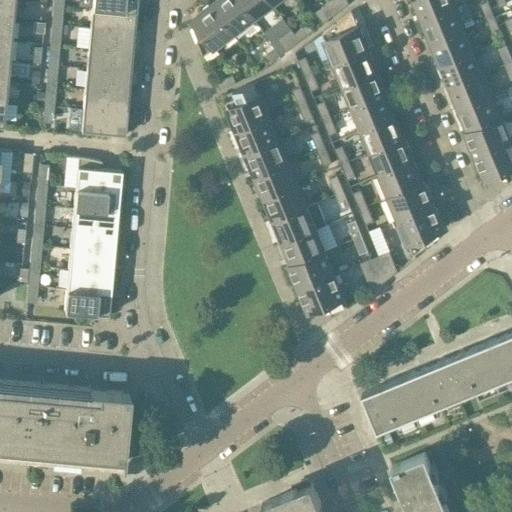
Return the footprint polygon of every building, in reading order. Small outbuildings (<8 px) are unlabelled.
[(12,0),(0,0),(0,19),(11,20),(12,0)] [(90,0),(90,7),(134,11),(135,0),(90,0)] [(238,0),(216,0),(211,3),(233,32),(252,18),(238,0)] [(269,0),(238,0),(252,18),(272,3),(269,0)] [(338,11),(330,0),(314,12),(322,22),(338,11)] [(330,0),(338,11),(347,3),(348,3),(346,0),(330,0)] [(452,0),(413,0),(422,20),(455,6),(452,0)] [(494,16),(487,0),(479,4),(486,19),(494,16)] [(202,55),(233,32),(211,3),(191,19),(197,27),(193,30),(195,34),(194,34),(202,55)] [(455,6),(422,20),(431,42),(464,28),(455,6)] [(134,11),(90,7),(89,27),(132,31),(134,11)] [(60,10),(52,10),(51,24),(59,24),(60,10)] [(351,11),(321,33),(334,63),(367,49),(351,11)] [(494,16),(486,19),(492,35),(500,31),(494,16)] [(11,20),(0,19),(0,39),(9,40),(11,20)] [(307,23),(294,33),(299,40),(312,30),(307,23)] [(59,24),(51,24),(50,38),(58,38),(58,35),(59,24)] [(132,31),(89,27),(87,47),(131,51),(132,31)] [(464,28),(431,42),(440,64),(473,50),(464,28)] [(299,40),(294,33),(281,43),(286,50),(299,40)] [(9,40),(0,39),(0,60),(7,61),(9,40)] [(498,48),(504,64),(511,60),(506,45),(498,48)] [(131,51),(87,47),(85,68),(129,72),(131,51)] [(267,64),(280,54),(275,48),(262,58),(267,64)] [(367,49),(334,63),(343,85),(376,71),(367,49)] [(57,51),(49,50),(47,64),(56,65),(57,51)] [(473,50),(440,64),(449,86),(482,73),(473,50)] [(297,59),(304,75),(312,72),(305,56),(297,59)] [(56,65),(47,64),(46,78),(54,79),(56,65)] [(129,72),(85,68),(83,88),(127,92),(129,72)] [(376,71),(343,85),(352,107),(385,94),(376,71)] [(312,72),(304,75),(310,90),(318,87),(312,72)] [(482,73),(449,86),(458,109),(491,95),(482,73)] [(219,89),(235,82),(232,74),(216,81),(219,89)] [(306,102),(300,86),(292,89),(298,105),(306,102)] [(127,92),(83,88),(81,108),(125,112),(127,92)] [(37,90),(35,104),(44,105),(45,91),(37,90)] [(53,92),(45,91),(44,105),(52,106),(53,92)] [(269,117),(260,94),(243,101),(241,95),(224,102),(236,131),(269,117)] [(385,94),(352,107),(361,129),(394,116),(385,94)] [(458,109),(467,130),(467,131),(501,117),(491,95),(458,109)] [(316,104),(322,119),(330,116),(324,100),(316,104)] [(306,102),(298,105),(304,121),(312,117),(306,102)] [(52,106),(44,105),(43,119),(51,120),(52,106)] [(125,112),(81,108),(79,130),(123,134),(125,112)] [(330,116),(322,119),(328,135),(336,132),(330,116)] [(403,138),(394,116),(361,129),(370,152),(403,138)] [(269,117),(236,131),(245,153),(278,139),(269,117)] [(501,117),(467,131),(467,130),(465,131),(475,154),(478,153),(510,140),(501,117)] [(324,146),(318,131),(310,134),(316,150),(324,146)] [(413,160),(403,138),(370,152),(379,174),(413,160)] [(278,139),(245,153),(254,175),(288,162),(278,139)] [(511,144),(510,140),(478,153),(475,154),(484,177),(493,173),(496,179),(500,178),(506,178),(508,183),(511,179),(511,144)] [(334,148),(340,164),(348,160),(342,145),(334,148)] [(324,146),(316,150),(323,165),(331,162),(324,146)] [(100,162),(100,161),(95,159),(90,158),(82,156),(77,156),(74,187),(118,191),(120,169),(99,168),(99,161),(100,162)] [(355,176),(348,160),(340,164),(347,179),(355,176)] [(413,160),(379,174),(388,196),(422,182),(421,182),(413,160)] [(288,162),(254,175),(263,198),(297,184),(288,162)] [(38,165),(37,183),(45,184),(46,166),(38,165)] [(328,178),(335,194),(342,191),(336,175),(328,178)] [(422,182),(388,196),(397,218),(433,204),(423,181),(421,182),(422,182)] [(297,184),(263,198),(273,220),(306,206),(297,184)] [(118,191),(74,187),(72,207),(116,211),(118,191)] [(352,192),(359,208),(366,205),(360,189),(352,192)] [(44,190),(36,190),(35,204),(43,204),(44,190)] [(342,191),(335,194),(341,209),(349,206),(342,191)] [(43,204),(35,204),(34,218),(42,219),(43,204)] [(433,204),(397,218),(412,255),(428,243),(432,239),(435,236),(433,231),(442,227),(433,204)] [(373,220),(366,205),(359,208),(365,223),(373,220)] [(315,228),(306,206),(273,220),(282,242),(315,228)] [(116,211),(72,207),(70,227),(114,231),(116,211)] [(361,235),(354,219),(347,223),(353,238),(361,235)] [(333,236),(320,241),(317,233),(327,229),(325,224),(315,228),(282,242),(290,263),(291,264),(324,250),(336,245),(333,236)] [(114,231),(70,227),(69,248),(113,252),(114,231)] [(15,242),(23,243),(24,229),(16,229),(15,242)] [(40,231),(32,230),(31,244),(39,245),(40,231)] [(361,235),(353,238),(359,254),(367,251),(361,235)] [(39,245),(31,244),(30,258),(38,259),(39,245)] [(113,252),(69,248),(67,268),(111,272),(113,252)] [(333,273),(324,250),(291,264),(290,263),(289,264),(298,287),(333,273)] [(388,251),(378,255),(386,275),(395,268),(388,251)] [(370,258),(360,262),(370,286),(379,280),(370,258)] [(111,272),(67,268),(65,288),(109,292),(111,272)] [(26,282),(27,271),(18,270),(17,281),(26,282)] [(37,272),(29,271),(27,285),(36,286),(37,272)] [(333,273),(298,287),(308,310),(317,307),(319,312),(323,311),(324,312),(329,311),(331,316),(346,304),(333,273)] [(36,286),(27,285),(26,299),(34,300),(36,286)] [(107,314),(109,292),(65,288),(63,310),(107,314)] [(511,331),(482,344),(497,381),(511,374),(511,331)] [(482,344),(442,360),(457,397),(497,381),(482,344)] [(442,360),(402,376),(417,413),(457,397),(442,360)] [(361,393),(376,430),(417,413),(402,376),(361,393)] [(127,391),(0,379),(0,444),(119,455),(118,463),(121,463),(127,391)] [(391,465),(403,494),(421,487),(422,491),(438,484),(424,452),(391,465)] [(312,482),(293,490),(261,503),(264,511),(317,511),(315,506),(321,503),(312,482)] [(421,487),(403,494),(410,511),(436,511),(447,507),(438,484),(422,491),(421,487)]
